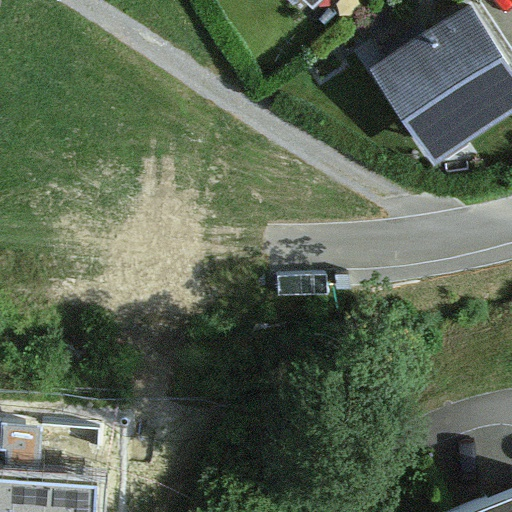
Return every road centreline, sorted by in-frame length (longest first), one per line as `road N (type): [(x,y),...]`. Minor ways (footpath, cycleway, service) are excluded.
road 1 (track): [(0,253),(268,249)]
road 2 (residential): [(511,217),(268,249)]
road 3 (residential): [(511,409),(415,434),(371,462),(332,511)]
